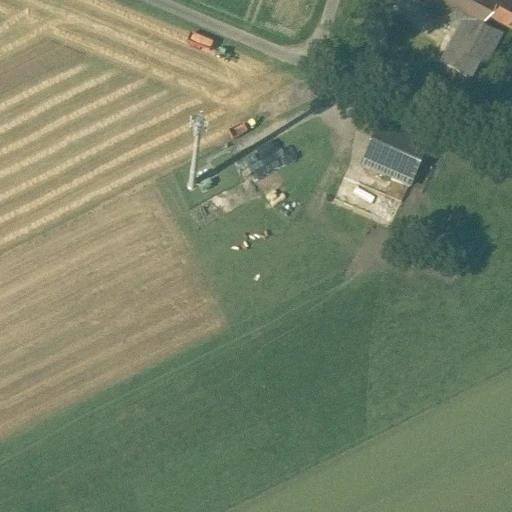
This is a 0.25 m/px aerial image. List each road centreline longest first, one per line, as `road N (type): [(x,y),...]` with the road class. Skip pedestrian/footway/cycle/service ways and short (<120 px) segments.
road 1 (unclassified): [(511,151),(310,67)]
road 2 (unclassified): [(310,67),(150,0)]
